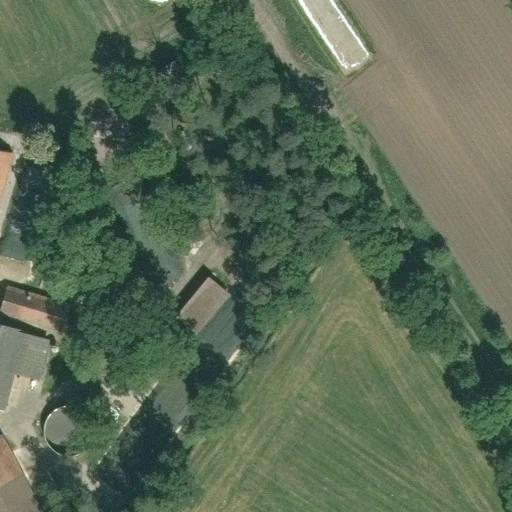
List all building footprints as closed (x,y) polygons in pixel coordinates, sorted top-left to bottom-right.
[(0,196),(11,154),(0,151),(0,196)] [(225,295),(202,276),(170,316),(194,334),(225,295)] [(59,299),(3,285),(0,297),(0,319),(50,332),(59,299)] [(44,337),(0,325),(0,409),(1,410),(11,372),(33,377),(44,337)] [(38,511),(0,438),(0,511),(38,511)]
